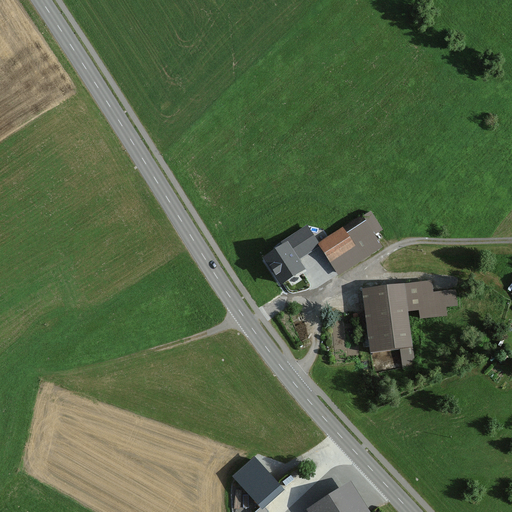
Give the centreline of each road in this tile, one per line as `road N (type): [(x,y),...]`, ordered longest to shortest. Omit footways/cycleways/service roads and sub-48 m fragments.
road 1 (secondary): [(39,0),(251,327),(412,511)]
road 2 (track): [(511,242),(398,246),(331,290),(296,386)]
